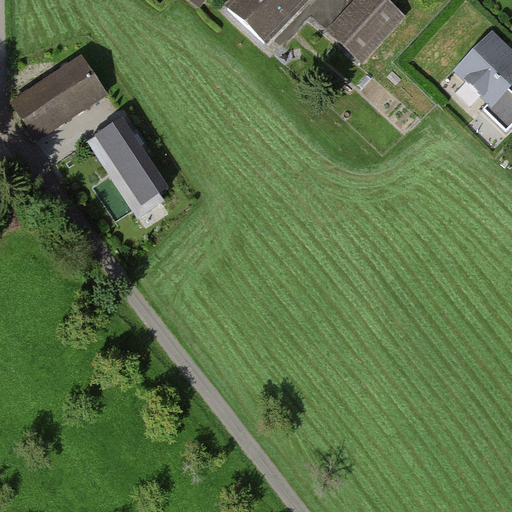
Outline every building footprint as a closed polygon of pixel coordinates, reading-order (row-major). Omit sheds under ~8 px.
[(240,0),(230,11),(265,44),(306,0),(240,0)] [(402,18),(383,0),(363,0),(331,35),(361,62),(402,18)] [(511,83),(511,59),(493,41),(460,75),(491,104),(485,111),(507,133),(511,127),(511,94),(507,89),(511,83)] [(78,65),(12,108),(33,140),(99,97),(78,65)] [(169,190),(123,122),(96,140),(142,207),(169,190)]
